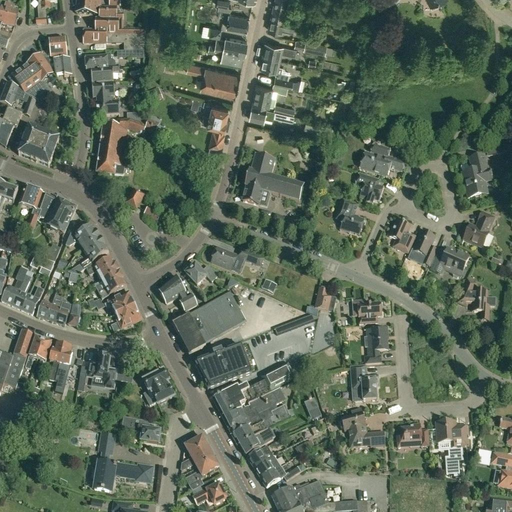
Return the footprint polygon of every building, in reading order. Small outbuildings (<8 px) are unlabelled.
[(45,10),(45,4),(44,0),(38,0),(37,10),(38,20),(36,20),(36,26),(46,25),(45,10)] [(100,9),(101,0),(77,0),(76,14),(99,17),(100,9)] [(228,9),(228,8),(229,2),(221,0),(216,0),(216,6),(218,7),(228,9)] [(274,0),(273,7),(288,10),(289,0),(274,0)] [(19,12),(1,7),(0,11),(0,22),(14,27),(19,12)] [(271,19),(285,22),(288,10),(273,7),(271,19)] [(99,17),(99,20),(99,21),(118,21),(123,21),(123,14),(116,14),(116,9),(100,9),(99,17)] [(249,19),(228,15),(226,28),(247,32),(249,19)] [(300,18),(296,18),(291,17),(290,23),(299,25),(311,27),(311,22),(299,21),(300,18)] [(285,22),(271,19),(268,31),(283,34),(283,31),(293,33),(293,30),(297,31),(298,29),(299,30),(299,33),(319,36),(320,28),(311,27),(299,25),(290,23),(289,24),(285,23),(285,22)] [(96,20),(95,31),(95,32),(84,32),(84,46),(124,45),(124,52),(144,52),(144,47),(145,47),(145,31),(131,31),(123,31),(123,21),(118,21),(99,21),(99,20),(96,20)] [(0,47),(6,50),(10,39),(0,35),(0,29),(2,24),(0,23),(0,47)] [(221,30),(211,28),(209,37),(219,38),(221,30)] [(223,50),(243,55),(244,55),(246,43),(225,38),(224,42),(216,40),(215,47),(209,46),(208,51),(222,54),(223,50)] [(43,56),(44,60),(54,59),(66,58),(64,40),(49,41),(49,46),(50,56),(43,56)] [(305,43),(295,41),(294,48),(303,50),(303,52),(324,56),(326,46),(306,42),(305,43)] [(296,50),(294,50),(265,43),(262,58),(279,62),(281,54),(295,57),(296,50)] [(157,47),(155,55),(164,57),(166,49),(157,47)] [(223,50),(222,54),(220,61),(241,65),(243,55),(223,50)] [(91,72),(119,70),(118,65),(114,65),(114,64),(112,62),(110,62),(110,55),(106,56),(106,58),(85,59),(86,72),(91,72)] [(38,102),(42,99),(41,97),(46,94),(47,95),(49,94),(41,82),(53,74),(43,60),(40,56),(11,77),(25,95),(38,102)] [(278,67),(279,62),(262,58),(260,69),(276,72),(275,76),(277,76),(277,78),(275,77),(273,85),(291,89),(293,81),(288,80),(289,74),(282,73),(283,68),(278,67)] [(64,77),(71,77),(69,60),(68,60),(55,61),(54,59),(44,60),(43,60),(53,73),(56,73),(57,77),(64,76),(64,77)] [(200,89),(235,97),(239,75),(205,67),(205,68),(188,64),(186,72),(203,76),(200,89)] [(119,70),(91,72),(91,85),(113,83),(113,75),(119,74),(119,70)] [(20,90),(18,89),(7,85),(0,102),(0,103),(10,108),(12,102),(15,103),(17,100),(25,104),(28,97),(24,95),(20,90)] [(104,99),(113,98),(114,98),(113,85),(92,87),(93,100),(97,100),(97,105),(105,104),(104,99)] [(272,89),(256,86),(252,104),(269,108),(272,89)] [(158,89),(147,93),(143,95),(147,106),(163,100),(158,89)] [(105,104),(97,105),(98,118),(119,116),(118,103),(113,103),(113,98),(104,99),(105,104)] [(31,118),(36,102),(28,99),(23,115),(31,118)] [(199,105),(205,107),(202,123),(207,124),(207,125),(215,126),(214,132),(212,132),(208,148),(221,151),(225,135),(224,134),(225,129),(227,129),(230,120),(225,119),(228,108),(212,105),(212,103),(193,99),(190,109),(197,111),(199,105)] [(345,111),(347,104),(339,102),(337,110),(343,111),(345,111)] [(274,112),(294,117),(295,111),(275,106),(274,112)] [(294,117),(274,112),(266,110),(252,107),(249,120),(263,123),(264,119),(273,121),(274,118),(293,123),(294,117)] [(2,124),(13,129),(17,130),(22,115),(8,110),(4,119),(5,119),(2,124)] [(130,120),(141,124),(141,114),(127,115),(127,120),(130,120)] [(113,175),(120,176),(124,177),(125,168),(121,167),(127,132),(142,137),(146,126),(141,124),(130,120),(127,120),(117,121),(116,128),(103,127),(96,174),(113,176),(113,175)] [(306,120),(304,130),(319,134),(322,124),(306,120)] [(0,144),(5,148),(13,129),(2,124),(1,129),(2,129),(0,134),(0,144)] [(40,142),(43,134),(28,128),(18,156),(31,161),(34,151),(37,141),(40,142)] [(34,151),(31,161),(48,168),(58,140),(43,134),(40,142),(37,141),(34,151)] [(370,155),(365,153),(359,170),(387,180),(390,170),(401,174),(405,163),(388,157),(390,151),(380,147),(380,146),(378,146),(377,147),(373,145),(370,155)] [(246,180),(301,195),(303,187),(270,178),(275,161),(255,155),(251,172),(249,171),(246,180)] [(472,172),(462,175),(468,200),(484,196),(483,188),(484,188),(483,183),(491,181),(489,171),(487,171),(484,156),(469,160),(472,172)] [(379,182),(359,175),(354,187),(362,190),(359,199),(367,202),(367,205),(372,207),(374,202),(378,203),(379,204),(379,201),(381,201),(382,198),(381,196),(383,189),(377,187),(379,182)] [(267,207),(270,195),(298,203),(301,195),(246,180),(244,188),(246,188),(242,202),(259,207),(259,205),(267,207)] [(0,182),(0,213),(0,214),(5,200),(13,203),(14,202),(18,191),(18,190),(6,185),(0,182)] [(41,211),(40,210),(40,211),(36,210),(42,193),(25,187),(20,204),(33,208),(30,216),(31,217),(25,233),(32,234),(39,217),(38,217),(41,211)] [(144,197),(134,192),(128,201),(126,205),(136,210),(140,204),(144,197)] [(38,217),(39,217),(44,220),(42,223),(50,227),(63,201),(58,199),(57,199),(46,195),(40,210),(41,211),(38,217)] [(63,201),(50,227),(63,234),(76,208),(63,201)] [(342,222),(340,229),(339,232),(349,235),(350,234),(358,237),(359,237),(365,221),(364,221),(363,221),(353,218),(357,206),(342,201),(335,220),(342,222)] [(144,215),(157,223),(161,216),(148,208),(144,215)] [(476,229),(469,226),(463,240),(482,249),(488,234),(487,234),(493,219),(481,214),(479,220),(479,221),(476,229)] [(409,228),(409,227),(408,226),(405,225),(404,225),(397,222),(394,229),(392,228),(388,238),(396,241),(393,248),(408,254),(415,238),(407,235),(409,228)] [(83,251),(101,239),(96,232),(95,232),(91,227),(74,238),(71,233),(65,247),(70,248),(78,243),(83,251)] [(22,233),(14,232),(12,248),(19,249),(22,233)] [(429,236),(422,233),(413,252),(426,257),(422,265),(429,268),(437,251),(430,248),(434,238),(433,238),(433,237),(430,235),(429,236)] [(86,270),(93,266),(92,264),(109,253),(105,247),(105,246),(101,239),(83,251),(89,260),(81,266),(84,271),(86,270)] [(54,264),(60,250),(52,246),(46,261),(54,264)] [(244,262),(237,259),(238,258),(236,257),(217,249),(211,264),(232,272),(232,270),(239,273),(244,262)] [(239,250),(236,257),(238,258),(237,259),(260,268),(263,261),(239,250)] [(458,279),(459,277),(460,277),(468,258),(460,254),(460,256),(447,250),(446,253),(439,251),(431,271),(438,274),(440,269),(453,274),(452,276),(453,278),(457,280),(458,279)] [(38,270),(39,268),(42,260),(35,257),(31,268),(38,270)] [(93,266),(86,270),(89,277),(97,273),(101,282),(120,272),(116,264),(115,265),(112,259),(94,268),(93,266)] [(54,266),(42,260),(39,268),(51,273),(54,266)] [(77,276),(84,271),(81,266),(81,265),(68,273),(77,276)] [(185,273),(187,275),(186,276),(197,288),(207,279),(212,284),(222,275),(207,269),(202,273),(196,266),(191,270),(190,268),(185,273)] [(12,307),(23,282),(27,272),(21,269),(15,280),(18,282),(14,289),(9,287),(2,303),(12,307)] [(12,307),(22,312),(29,296),(25,294),(32,279),(26,277),(28,272),(27,272),(23,282),(12,307)] [(124,280),(120,272),(101,282),(102,284),(95,288),(99,295),(102,300),(109,297),(109,296),(127,287),(124,281),(124,280)] [(53,279),(59,281),(61,275),(55,273),(53,279)] [(185,314),(197,308),(187,290),(184,289),(183,290),(176,278),(176,277),(159,292),(166,306),(178,300),(185,314)] [(277,286),(265,281),(262,289),(273,294),(277,286)] [(495,299),(486,298),(486,293),(473,292),(476,286),(467,281),(457,304),(466,309),(467,304),(472,305),(472,313),(480,314),(480,322),(488,322),(488,307),(495,308),(495,299)] [(332,313),(336,299),(326,297),(327,291),(319,289),(314,309),(332,313)] [(29,296),(22,312),(32,317),(39,301),(43,291),(39,290),(34,299),(29,296)] [(189,317),(172,326),(189,357),(206,348),(205,347),(246,324),(230,293),(188,316),(189,317)] [(102,305),(97,307),(99,311),(105,308),(107,310),(111,308),(115,316),(134,307),(129,295),(109,303),(105,306),(102,305)] [(51,306),(46,322),(55,325),(60,309),(62,304),(63,300),(55,297),(51,306)] [(97,307),(102,305),(100,300),(94,302),(93,300),(88,303),(91,310),(97,307)] [(358,310),(359,326),(377,324),(377,319),(381,319),(381,311),(382,310),(382,307),(380,306),(380,304),(365,305),(364,301),(352,302),(353,310),(358,310)] [(37,319),(46,322),(51,306),(48,305),(49,303),(45,302),(44,303),(42,303),(37,319)] [(64,328),(69,312),(71,307),(62,304),(60,309),(55,325),(64,328)] [(141,321),(134,307),(115,316),(118,323),(111,327),(109,329),(111,332),(113,331),(114,333),(121,330),(141,321)] [(318,311),(307,308),(306,313),(317,318),(318,311)] [(79,318),(71,316),(68,326),(77,328),(79,318)] [(387,330),(366,332),(368,359),(365,359),(365,366),(381,364),(381,358),(378,358),(378,353),(388,352),(387,338),(388,338),(387,330)] [(14,358),(4,385),(17,389),(35,336),(22,331),(13,357),(14,358)] [(34,360),(38,361),(44,342),(43,342),(43,339),(40,338),(39,340),(36,339),(25,369),(30,371),(34,360)] [(44,342),(38,361),(41,362),(37,373),(42,375),(52,345),(49,344),(49,342),(46,340),(44,342)] [(250,371),(239,343),(192,363),(207,388),(250,371)] [(55,383),(56,380),(65,347),(62,347),(62,345),(59,345),(58,346),(56,345),(55,351),(52,351),(50,360),(55,361),(50,378),(49,382),(55,383)] [(66,347),(65,347),(56,380),(55,383),(61,384),(66,364),(71,365),(73,355),(71,355),(72,349),(70,348),(70,347),(67,347),(66,347)] [(0,397),(4,385),(14,358),(13,357),(0,352),(0,397)] [(90,363),(88,378),(106,381),(104,389),(113,390),(116,372),(108,370),(110,357),(96,355),(94,364),(90,363)] [(265,383),(271,395),(282,389),(281,386),(294,379),(287,366),(268,377),(269,380),(265,383)] [(352,404),(363,403),(377,402),(376,381),(367,382),(366,368),(350,369),(352,390),(351,390),(352,404)] [(119,369),(118,378),(132,381),(134,371),(119,369)] [(163,372),(143,382),(149,393),(151,392),(158,406),(174,398),(173,396),(174,395),(171,390),(170,391),(167,384),(168,383),(163,372)] [(245,387),(239,390),(237,388),(214,400),(224,418),(232,413),(233,416),(240,412),(239,412),(243,411),(240,406),(247,403),(249,406),(271,395),(265,383),(248,392),(245,387)] [(282,389),(271,395),(249,406),(250,408),(248,409),(248,408),(243,411),(239,412),(240,412),(233,416),(232,413),(224,418),(231,432),(256,418),(254,413),(268,406),(270,410),(276,407),(286,402),(280,391),(283,390),(282,389)] [(48,409),(34,405),(32,411),(46,415),(48,409)] [(277,410),(276,407),(270,410),(268,406),(254,413),(256,418),(231,432),(234,435),(248,427),(254,438),(257,444),(260,449),(273,442),(272,440),(275,438),(270,429),(276,426),(290,420),(284,406),(277,410)] [(318,409),(308,413),(312,422),(321,418),(318,409)] [(341,430),(344,430),(345,433),(349,432),(352,442),(348,443),(350,449),(358,448),(370,447),(370,449),(385,448),(384,435),(367,435),(365,429),(366,429),(362,412),(352,414),(353,418),(342,421),(342,423),(339,425),(341,430)] [(94,417),(93,424),(103,426),(104,419),(94,417)] [(160,438),(161,433),(149,431),(149,428),(148,428),(149,423),(124,419),(122,430),(131,432),(140,433),(140,434),(142,435),(141,443),(159,445),(159,444),(160,444),(161,438),(160,438)] [(511,421),(501,420),(499,430),(509,432),(507,446),(511,446),(511,421)] [(12,422),(6,440),(15,443),(21,425),(12,422)] [(456,424),(436,425),(437,445),(449,444),(450,459),(446,459),(448,477),(453,476),(453,479),(460,478),(459,463),(463,463),(462,449),(461,449),(461,447),(469,447),(467,427),(456,428),(456,424)] [(397,438),(398,450),(429,448),(428,432),(420,433),(420,426),(413,427),(414,432),(401,433),(401,438),(397,438)] [(248,427),(234,435),(240,446),(254,438),(248,427)] [(319,427),(311,430),(314,436),(322,432),(319,427)] [(137,465),(136,469),(115,465),(115,466),(108,465),(110,450),(113,450),(116,437),(102,435),(99,453),(103,454),(101,464),(99,464),(95,491),(111,493),(114,476),(121,477),(121,478),(135,480),(134,483),(152,486),(154,468),(137,465)] [(260,449),(257,444),(254,438),(240,446),(246,457),(260,449)] [(202,456),(209,451),(202,439),(185,448),(192,460),(193,462),(195,461),(194,459),(201,455),(202,456)] [(306,443),(299,447),(303,454),(310,450),(307,444),(306,443)] [(247,460),(254,470),(261,466),(262,466),(275,458),(274,458),(267,447),(262,451),(261,451),(247,460)] [(193,462),(192,460),(183,466),(182,472),(184,472),(195,465),(197,469),(214,459),(209,451),(202,456),(201,455),(194,459),(195,461),(193,462)] [(479,451),(477,459),(490,461),(491,454),(479,451)] [(493,485),(499,486),(498,488),(511,489),(511,459),(494,457),(492,465),(508,468),(506,474),(501,473),(496,472),(493,485)] [(254,470),(261,481),(281,468),(275,458),(262,466),(261,466),(254,470)] [(190,487),(201,481),(203,479),(202,478),(218,469),(218,466),(214,459),(197,469),(200,473),(187,481),(190,487)] [(329,460),(326,465),(333,470),(337,464),(329,460)] [(298,468),(286,476),(281,468),(261,481),(266,490),(281,481),(284,479),(287,483),(301,474),(298,468)] [(204,486),(201,481),(190,487),(189,487),(192,493),(201,488),(204,486)] [(300,486),(293,489),(292,489),(272,498),(278,511),(357,511),(357,504),(330,506),(320,482),(301,490),(300,486)] [(197,507),(206,501),(210,499),(214,506),(226,500),(226,499),(227,498),(225,494),(223,494),(219,485),(211,489),(210,488),(206,490),(207,492),(204,493),(194,498),(193,499),(197,507)] [(192,493),(194,498),(204,493),(201,488),(192,493)] [(103,502),(92,500),(90,508),(102,510),(103,502)] [(511,502),(490,501),(489,510),(486,510),(485,511),(508,511),(509,509),(511,509),(511,502)] [(366,511),(367,503),(357,504),(357,511),(366,511)]
